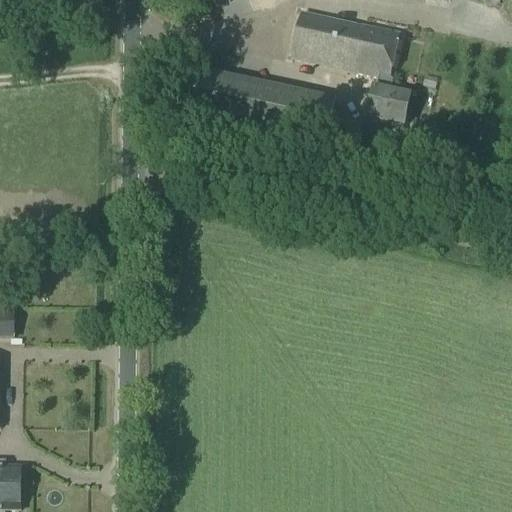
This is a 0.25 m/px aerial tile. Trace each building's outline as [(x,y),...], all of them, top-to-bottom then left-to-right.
[(294,62),(358,75),(363,52),(362,51),(366,29),(303,17),(294,62)] [(389,81),(400,36),(366,29),(362,51),(363,52),(358,75),(381,80),(380,84),(388,85),(389,81)] [(335,107),(196,77),(185,131),(323,160),(335,107)] [(393,82),(389,81),(388,85),(380,84),(378,93),(374,93),(369,122),(404,129),(410,101),(390,97),(393,82)] [(14,302),(0,301),(0,341),(13,342),(14,302)] [(0,511),(19,511),(20,471),(5,471),(5,465),(0,464),(0,511)]
